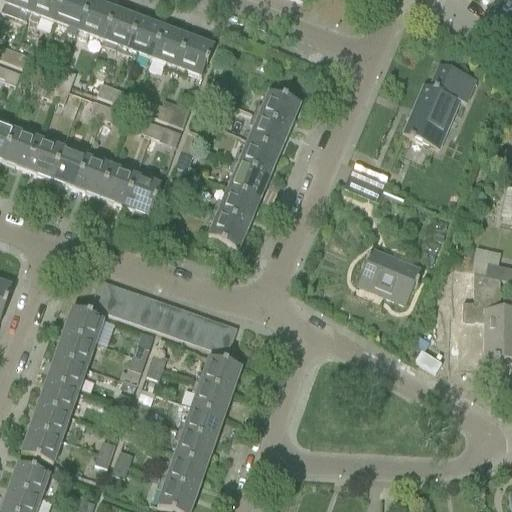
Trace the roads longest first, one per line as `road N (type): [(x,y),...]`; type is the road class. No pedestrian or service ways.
road 1 (residential): [(267,310),(367,56)]
road 2 (residential): [(263,462),(436,472),(465,465),(483,449)]
road 3 (residential): [(267,310),(58,244)]
road 4 (residential): [(483,449),(472,427),(305,337)]
road 5 (residential): [(0,407),(58,244)]
road 6 (residential): [(367,56),(211,0)]
road 7 (residential): [(263,462),(305,337)]
